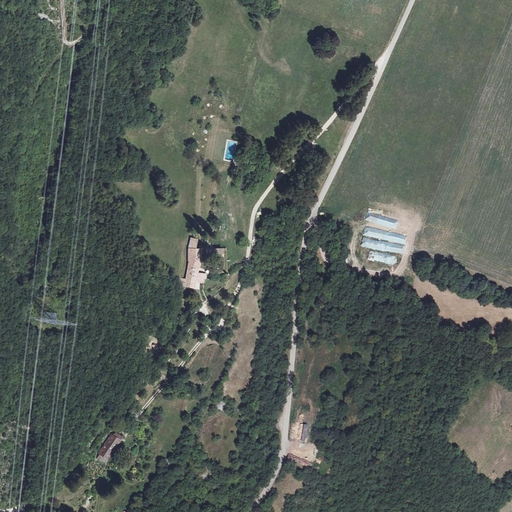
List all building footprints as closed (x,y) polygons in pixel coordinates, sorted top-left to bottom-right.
[(385,232),(386,223),(371,220),(369,230),(385,232)] [(365,235),(363,241),(390,249),(393,241),(370,234),(369,237),(365,235)] [(194,246),(188,245),(187,257),(189,257),(185,284),(193,285),(193,278),(194,269),(196,258),(199,258),(200,246),(194,246)] [(393,264),(394,255),(363,249),(361,258),(393,264)] [(306,425),(302,442),(306,443),(310,426),(306,425)] [(113,432),(111,435),(121,441),(123,438),(113,432)] [(111,435),(103,449),(112,454),(121,441),(111,435)] [(112,454),(103,449),(100,453),(102,453),(109,458),(112,454)] [(106,462),(109,458),(102,453),(100,458),(106,462)]
